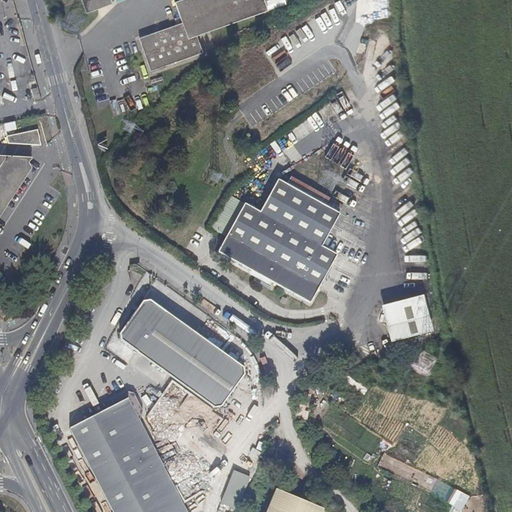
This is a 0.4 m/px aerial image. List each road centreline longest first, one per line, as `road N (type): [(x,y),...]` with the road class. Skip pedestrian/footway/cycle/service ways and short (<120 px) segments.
road 1 (unknown): [(349,511),(283,442),(279,399),(254,411),(234,409),(191,463)]
road 2 (tertiary): [(12,407),(94,240)]
road 3 (residential): [(133,243),(276,349)]
road 4 (tertiary): [(35,0),(69,127)]
